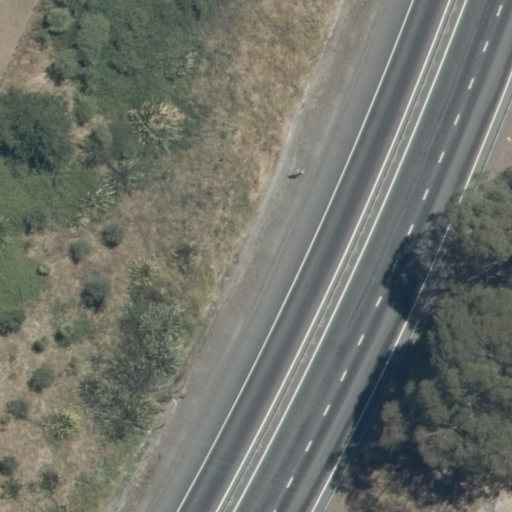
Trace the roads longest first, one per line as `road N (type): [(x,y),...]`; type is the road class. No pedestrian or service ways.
road 1 (trunk): [(506,0),(418,215),(272,511)]
road 2 (trunk): [(197,511),(329,245),(430,0)]
